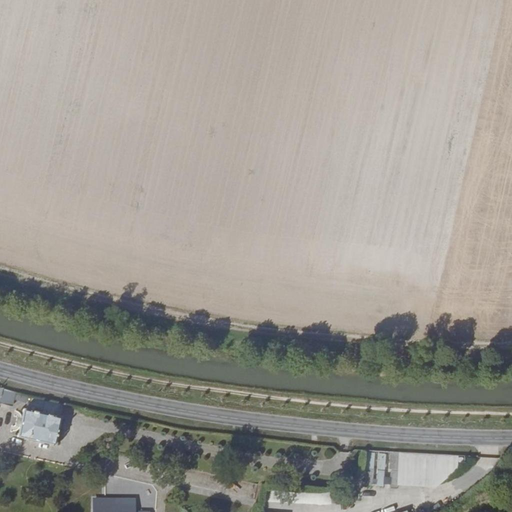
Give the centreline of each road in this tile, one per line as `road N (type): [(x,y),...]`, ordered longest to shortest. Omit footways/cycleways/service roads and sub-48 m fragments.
road 1 (track): [(0,269),(266,332),(511,345)]
road 2 (tertiary): [(0,369),(215,416),(394,436),(511,437)]
